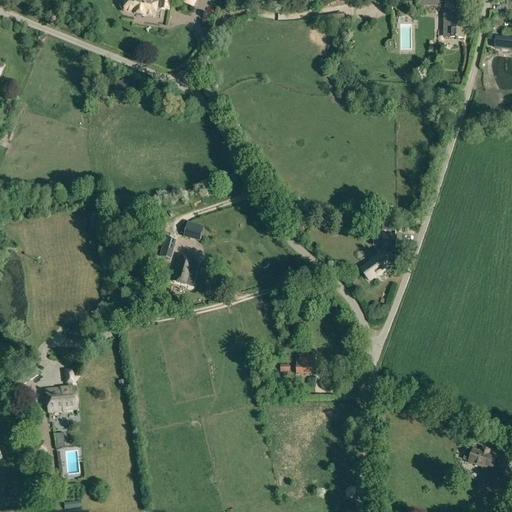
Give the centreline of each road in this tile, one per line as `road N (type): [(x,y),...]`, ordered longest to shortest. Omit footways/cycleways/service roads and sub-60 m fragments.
road 1 (unclassified): [(369,357),(432,200),(483,29),(483,0)]
road 2 (unclassified): [(369,357),(351,301),(279,232),(195,94)]
road 3 (unclassified): [(169,79),(0,11)]
road 4 (unclassified): [(360,511),(369,357)]
road 5 (track): [(511,427),(369,379)]
